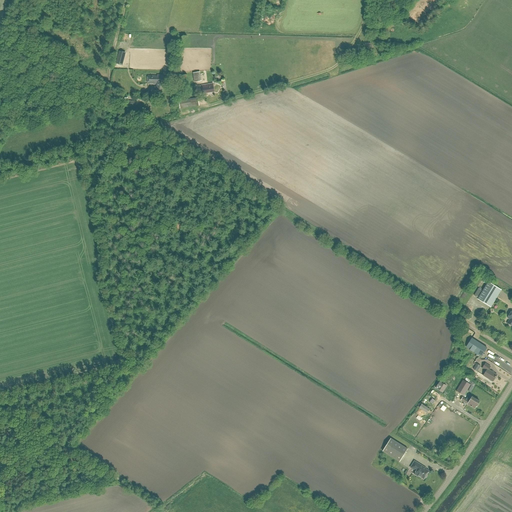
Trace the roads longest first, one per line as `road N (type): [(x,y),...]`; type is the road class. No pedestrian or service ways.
road 1 (track): [(511,351),(275,205)]
road 2 (track): [(198,108),(332,68),(358,34),(368,0)]
road 3 (tertiary): [(424,511),(511,383)]
